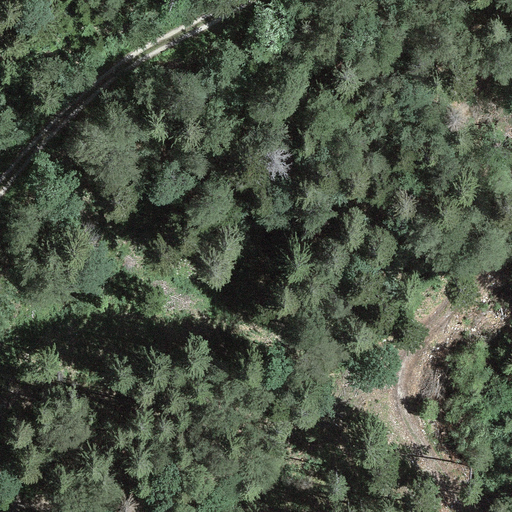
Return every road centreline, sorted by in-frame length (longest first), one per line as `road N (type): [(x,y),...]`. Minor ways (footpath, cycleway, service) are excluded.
road 1 (track): [(467,511),(410,426),(404,368),(511,227)]
road 2 (track): [(253,0),(116,75),(0,187)]
